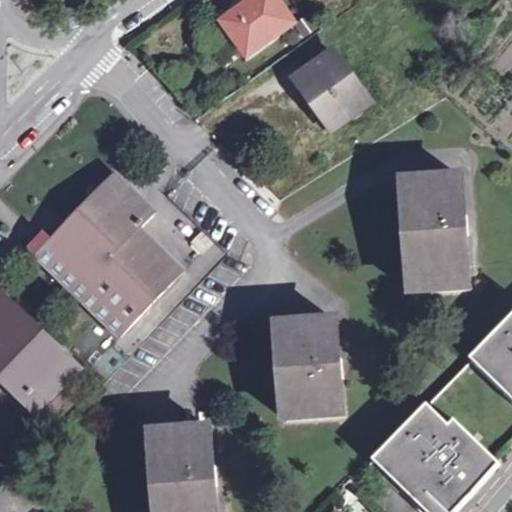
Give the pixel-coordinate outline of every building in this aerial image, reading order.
[(247,59),(295,25),(276,0),(255,0),(222,24),(247,59)] [(334,134),(371,107),(334,59),(298,85),(334,134)] [(26,247),(115,338),(182,273),(157,247),(150,253),(132,235),(155,213),(118,175),(52,239),(43,230),(32,241),(26,247)] [(405,182),(405,202),(412,202),(412,276),(407,276),(407,296),(465,294),(464,180),(405,182)] [(76,371),(0,293),(0,381),(32,414),(76,371)] [(511,389),(511,320),(478,356),(511,389)] [(278,326),(279,346),(284,346),(288,405),(284,406),(285,424),(339,419),(332,321),(278,326)] [(279,346),(284,406),(288,405),(284,346),(279,346)] [(412,511),(448,511),(493,466),(452,427),(447,432),(426,412),(369,470),(412,511)] [(151,437),(153,458),(158,457),(162,511),(215,511),(209,432),(151,437)] [(153,458),(157,511),(162,511),(158,457),(153,458)]
